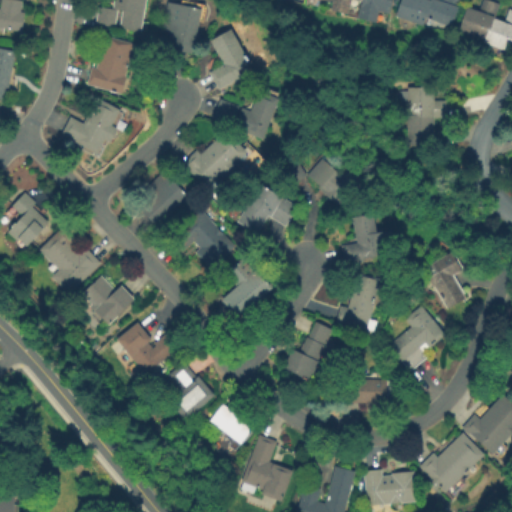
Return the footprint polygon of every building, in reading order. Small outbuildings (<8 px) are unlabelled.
[(0,2),(0,0),(22,0),(21,11),(25,12),(22,30),(0,26),(0,2)] [(119,28),(122,11),(118,10),(115,27),(96,24),(99,6),(112,8),(113,0),(144,0),(139,31),(119,28)] [(324,0),(392,0),(389,13),(378,11),(375,21),(357,17),(360,1),(356,0),(349,0),(346,14),(331,10),(333,2),(324,0)] [(397,16),(402,0),(458,0),(450,26),(426,18),(423,25),(397,16)] [(466,7),(479,12),(483,0),(489,0),(500,4),(494,19),(505,23),(510,9),(511,9),(511,44),(509,52),(457,32),(466,7)] [(192,53),(168,48),(171,32),(164,31),(165,26),(162,25),(167,2),(200,9),(192,53)] [(209,73),(224,65),(210,40),(230,28),(250,63),(237,70),(241,77),(218,90),(209,73)] [(87,84),(91,68),(95,69),(104,36),(133,44),(124,77),(125,78),(121,94),(87,84)] [(0,47),(15,51),(5,99),(0,97),(0,47)] [(447,145),(408,145),(408,130),(409,130),(408,87),(433,87),(433,100),(447,100),(447,116),(433,116),(433,129),(447,129),(447,145)] [(234,128),(242,109),(249,112),(257,91),(278,99),(262,139),(234,128)] [(96,153),(61,134),(71,116),(84,123),(97,98),(119,110),(111,127),(116,130),(110,141),(104,138),(96,153)] [(213,118),(220,100),(238,107),(232,125),(213,118)] [(206,190),(182,164),(197,150),(201,154),(226,131),(246,152),(206,190)] [(307,174),(320,159),(340,176),(348,168),(360,179),(337,204),(325,194),(327,191),(307,174)] [(294,184),(284,167),(296,160),(306,177),(294,184)] [(156,226),(139,208),(151,196),(144,189),(163,171),(187,196),(156,226)] [(238,221),(261,186),(278,197),(279,196),(296,207),(283,225),(267,215),(255,233),(238,221)] [(25,192),(37,203),(33,208),(48,223),(27,246),(18,238),(16,240),(7,232),(23,216),(12,205),(25,192)] [(201,209),(235,246),(212,268),(195,250),(199,247),(194,241),(183,252),(170,238),(201,209)] [(346,264),(342,245),(357,242),(352,216),(372,213),(376,233),(382,232),(386,254),(363,258),(364,261),(346,264)] [(40,250),(62,229),(73,240),(70,242),(78,250),(83,245),(100,263),(69,293),(52,276),(59,269),(40,250)] [(448,308),(434,284),(431,286),(421,269),(451,252),(462,270),(452,275),(465,298),(448,308)] [(237,318),(221,299),(236,285),(226,273),(242,259),(253,272),(256,269),(272,287),(237,318)] [(336,324),(341,305),(347,306),(352,290),(345,288),(350,270),(379,278),(365,332),(336,324)] [(82,294),(102,275),(116,290),(121,285),(133,298),(103,329),(90,316),(95,311),(90,306),(92,304),(82,294)] [(401,362),(387,347),(411,327),(404,319),(420,305),(445,334),(429,348),(424,342),(401,362)] [(308,380),(283,369),(292,349),(299,352),(306,336),(309,337),(315,322),(331,329),(308,380)] [(117,340),(139,323),(151,339),(148,341),(153,348),(156,346),(154,343),(168,332),(179,348),(146,374),(131,355),(130,357),(117,340)] [(168,375),(184,361),(213,395),(186,419),(170,401),(182,390),(168,375)] [(511,392),(496,383),(506,367),(510,370),(511,367),(511,392)] [(342,402),(342,379),(386,379),(386,408),(369,408),(369,403),(342,402)] [(511,432),(492,454),(469,433),(468,434),(461,428),(474,413),(479,418),(502,393),(511,402),(511,432)] [(210,421),(222,405),(252,427),(240,443),(210,421)] [(445,492),(439,486),(436,489),(428,481),(431,478),(419,466),(432,453),(436,457),(461,433),(483,455),(445,492)] [(259,434),(277,441),(270,462),(275,463),(275,464),(293,470),(282,501),(261,494),(263,489),(256,486),(253,493),(240,489),(243,482),(242,482),(259,434)] [(295,511),(303,484),(320,488),(316,501),(324,503),(334,466),(354,471),(343,511),(295,511)] [(368,506),(364,471),(381,469),(382,477),(392,476),(391,474),(411,472),(415,501),(368,506)] [(0,496),(0,511),(13,511),(13,496),(0,496)]
